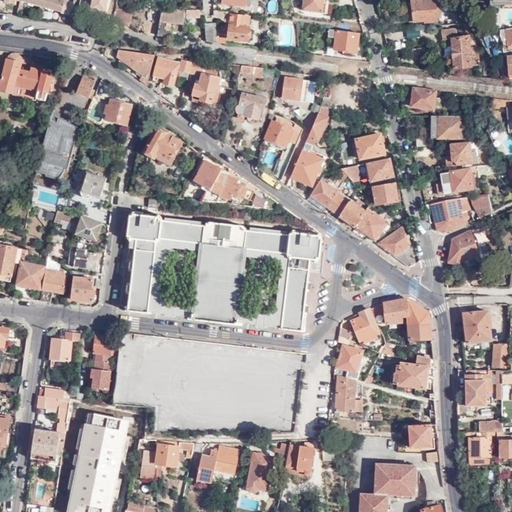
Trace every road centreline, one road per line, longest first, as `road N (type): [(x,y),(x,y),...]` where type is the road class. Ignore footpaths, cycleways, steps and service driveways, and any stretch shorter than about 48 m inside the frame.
road 1 (tertiary): [(88,57),(347,241)]
road 2 (residential): [(429,299),(431,270),(362,0)]
road 3 (residential): [(105,321),(304,344),(319,335)]
road 4 (tertiary): [(457,511),(444,324),(429,299)]
road 5 (residential): [(14,511),(40,314)]
road 6 (residential): [(96,38),(270,53)]
road 7 (residential): [(105,321),(121,190)]
